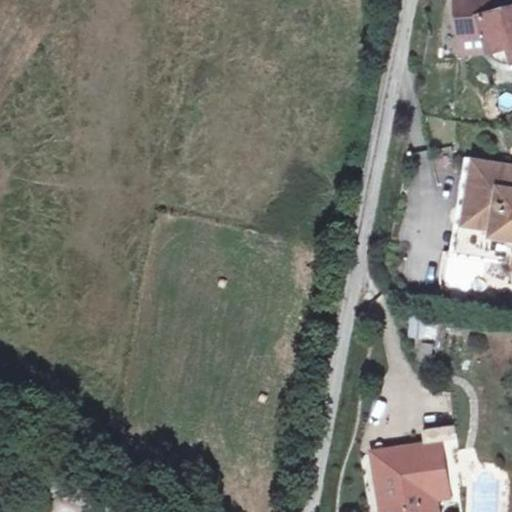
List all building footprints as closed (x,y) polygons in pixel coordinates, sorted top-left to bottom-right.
[(511,9),(501,12),(497,0),(472,0),(460,1),(463,38),(465,38),(466,55),(492,52),(493,54),(511,48),(511,9)] [(511,3),(508,4),(506,0),(497,0),(501,12),(511,9),(511,3)] [(495,231),(493,238),(490,258),(511,261),(511,190),(502,189),(506,167),(469,161),(461,210),(468,211),(468,213),(466,227),(495,231)] [(511,190),(511,167),(506,167),(502,189),(511,190)] [(490,258),(493,238),(495,231),(466,227),(468,213),(468,211),(461,210),(454,253),(490,258)] [(427,339),(430,309),(415,308),(412,338),(427,339)] [(434,354),(435,345),(424,344),(424,352),(434,354)] [(432,379),(434,354),(424,352),(422,380),(432,379)] [(465,487),(455,425),(423,430),(426,446),(375,453),(383,511),(435,511),(436,509),(434,491),(465,487)]
